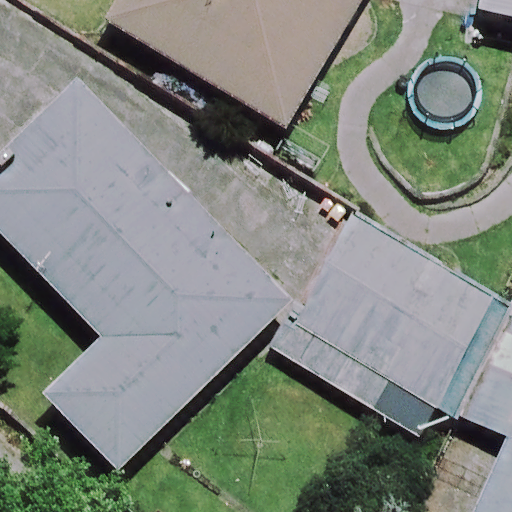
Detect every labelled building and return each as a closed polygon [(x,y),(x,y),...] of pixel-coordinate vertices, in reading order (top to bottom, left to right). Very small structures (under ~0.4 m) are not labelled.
[(132,0),(110,38),(283,137),(362,0),(132,0)] [(511,0),(479,0),(473,27),(511,36),(511,0)] [(291,312),(81,100),(0,180),(0,245),(104,350),(44,410),(117,484),(291,312)] [(491,316),(350,237),(279,364),(419,443),(491,316)] [(511,511),(511,318),(463,429),(511,450),(511,457),(487,511),(511,511)]
